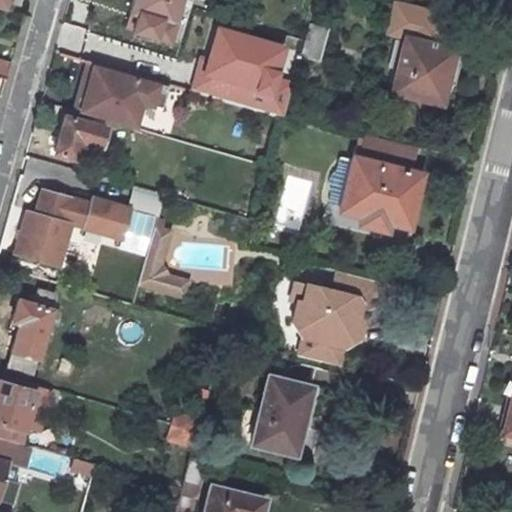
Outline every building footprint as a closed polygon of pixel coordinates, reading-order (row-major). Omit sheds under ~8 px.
[(131,32),(168,42),(179,3),(166,0),(132,0),(129,13),(135,17),(131,32)] [(286,44),(214,24),(205,56),(200,75),(271,95),(277,76),(286,44)] [(316,57),(324,28),(306,24),(305,29),(302,39),(298,53),(316,57)] [(450,45),(404,34),(391,86),(437,98),(450,45)] [(293,80),(277,76),(271,95),(200,75),(205,56),(198,55),(189,90),(283,116),(293,80)] [(128,73),(120,71),(119,70),(105,66),(90,62),(84,59),(79,76),(84,78),(79,96),(73,94),(69,109),(99,117),(129,126),(136,100),(157,107),(164,84),(136,75),(128,73)] [(84,78),(79,76),(73,94),(79,96),(84,78)] [(104,126),(63,114),(53,150),(74,156),(76,146),(88,149),(90,143),(99,145),(104,126)] [(402,142),(376,135),(369,159),(351,154),(336,206),(356,211),(354,218),(371,222),(372,216),(381,218),(400,223),(414,171),(395,166),(402,142)] [(75,200),(40,190),(34,212),(69,221),(84,226),(106,232),(114,205),(90,198),(88,204),(75,200)] [(127,209),(114,205),(106,232),(119,236),(127,209)] [(26,209),(14,252),(57,265),(69,223),(106,233),(106,232),(84,226),(69,221),(34,212),(26,209)] [(381,218),(372,216),(371,222),(379,224),(381,218)] [(153,218),(146,243),(162,248),(167,230),(157,227),(159,220),(153,218)] [(134,282),(161,290),(165,274),(158,262),(162,248),(146,243),(134,282)] [(360,335),(367,307),(383,299),(387,282),(333,267),(328,285),(291,276),(286,295),(293,297),(287,316),(297,332),(317,337),(311,358),(335,364),(344,331),(360,335)] [(181,295),(185,279),(165,274),(161,290),(181,295)] [(17,320),(4,363),(30,370),(52,292),(34,288),(29,303),(14,299),(9,317),(17,320)] [(297,332),(292,353),(311,358),(317,337),(297,332)] [(264,372),(247,439),(289,449),(307,383),(264,372)] [(0,435),(14,439),(18,423),(39,429),(49,394),(28,389),(0,380),(0,435)] [(198,417),(171,409),(168,419),(196,427),(198,417)] [(196,427),(168,419),(163,435),(191,443),(196,427)] [(500,447),(511,450),(511,433),(511,434),(504,432),(500,447)] [(26,442),(14,439),(0,435),(0,500),(3,502),(10,477),(6,476),(8,471),(0,469),(2,462),(19,467),(26,442)] [(89,460),(67,454),(64,467),(86,473),(89,460)] [(205,482),(197,511),(255,511),(260,496),(205,482)]
